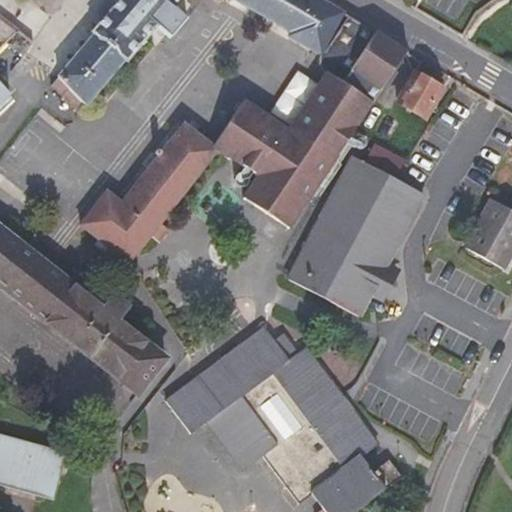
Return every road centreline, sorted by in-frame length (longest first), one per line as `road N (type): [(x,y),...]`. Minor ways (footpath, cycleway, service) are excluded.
road 1 (tertiary): [(350,0),(511,92)]
road 2 (residential): [(511,361),(464,450),(444,511)]
